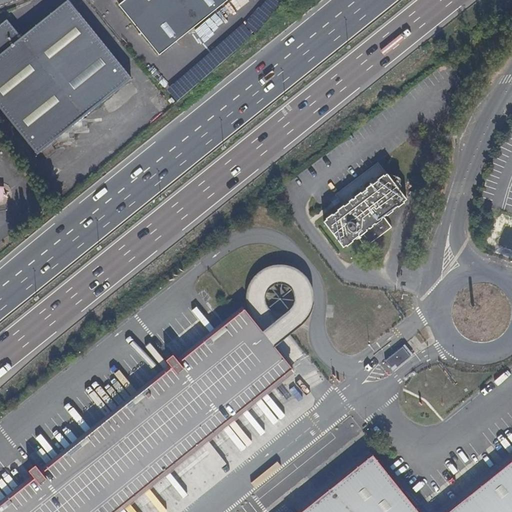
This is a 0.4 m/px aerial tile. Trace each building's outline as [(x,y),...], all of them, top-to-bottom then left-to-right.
[(0,28),(0,103),(40,153),(134,77),(71,0),(68,0),(25,36),(12,20),(0,28)] [(128,0),(123,5),(162,58),(234,0),(128,0)] [(367,237),(377,248),(402,228),(394,218),(396,216),(397,218),(404,213),(402,211),(407,207),(409,209),(415,204),(413,202),(417,199),(398,174),(395,177),(393,174),(386,180),(387,181),(384,184),(382,182),(374,188),(376,191),(372,193),(371,191),(364,196),(366,198),(363,200),(362,198),(359,200),(360,202),(356,206),(351,200),(345,205),(349,210),(344,214),(342,211),(336,216),(337,218),(334,221),(355,247),(356,245),(358,247),(364,242),(362,240),(367,237)] [(422,191),(420,198),(431,201),(433,194),(422,191)] [(108,511),(292,364),(252,314),(226,335),(198,357),(187,366),(179,357),(173,362),(179,371),(170,378),(128,413),(94,440),(61,467),(49,477),(41,467),(34,473),(41,481),(9,506),(1,511),(108,511)] [(135,511),(302,377),(292,364),(108,511),(135,511)] [(297,511),(511,511),(511,457),(443,511),(422,511),(374,451),(297,511)]
